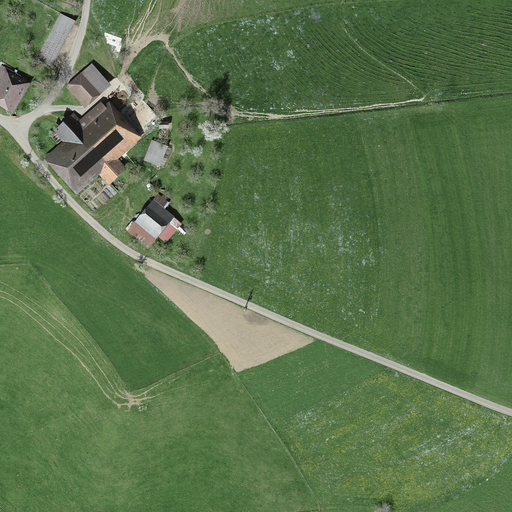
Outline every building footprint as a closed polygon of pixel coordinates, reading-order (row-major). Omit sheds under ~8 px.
[(38,58),(51,66),(75,22),(62,15),(38,58)] [(69,85),(84,102),(107,83),(91,65),(69,85)] [(0,78),(0,81),(1,83),(0,84),(0,104),(9,110),(24,85),(27,87),(30,83),(6,68),(0,78)] [(73,114),(55,130),(69,146),(54,160),(76,185),(96,167),(109,182),(124,168),(111,154),(131,137),(101,103),(79,122),(73,114)] [(147,157),(161,163),(169,145),(155,138),(147,157)] [(157,231),(165,237),(179,221),(156,201),(129,231),(145,245),(157,231)]
